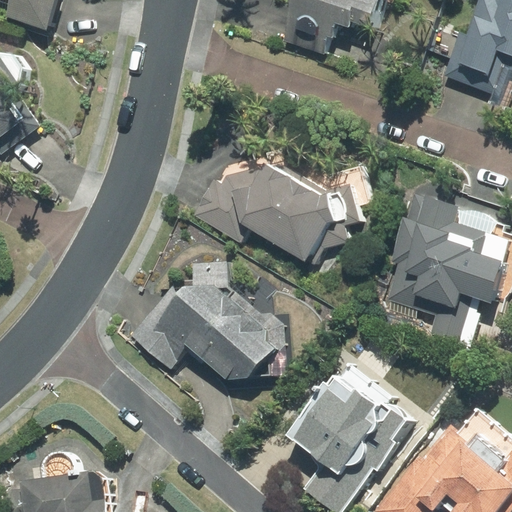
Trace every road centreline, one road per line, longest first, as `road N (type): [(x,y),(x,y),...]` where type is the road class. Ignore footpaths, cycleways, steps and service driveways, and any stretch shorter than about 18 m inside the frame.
road 1 (residential): [(511,161),(162,43)]
road 2 (residential): [(162,43),(136,157),(94,252),(47,325)]
road 3 (residential): [(254,511),(47,325)]
